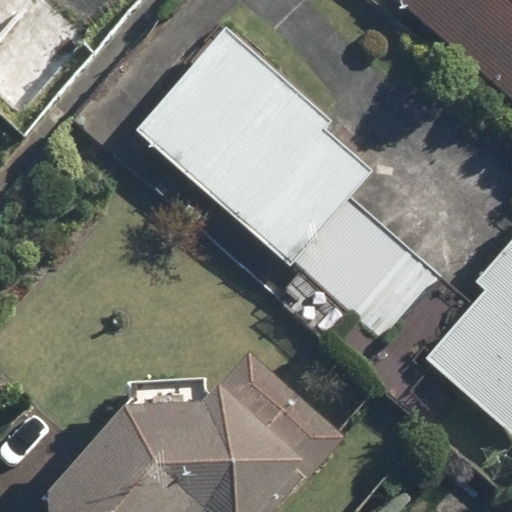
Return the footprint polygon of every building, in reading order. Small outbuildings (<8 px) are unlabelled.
[(0,0),(0,68),(40,102),(92,40),(43,0),(0,0)] [(511,0),(391,0),(388,4),(511,116),(511,0)] [(361,363),(405,402),(424,381),(411,369),(461,313),(342,206),(363,181),(314,141),(322,131),(214,41),(128,144),(285,274),(291,267),(377,344),(361,363)] [(511,255),(461,313),(411,369),(424,381),(507,456),(511,450),(511,255)] [(265,511),(292,479),(307,491),(343,448),(240,364),(196,418),(195,390),(119,394),(120,414),(98,433),(34,511),(265,511)]
